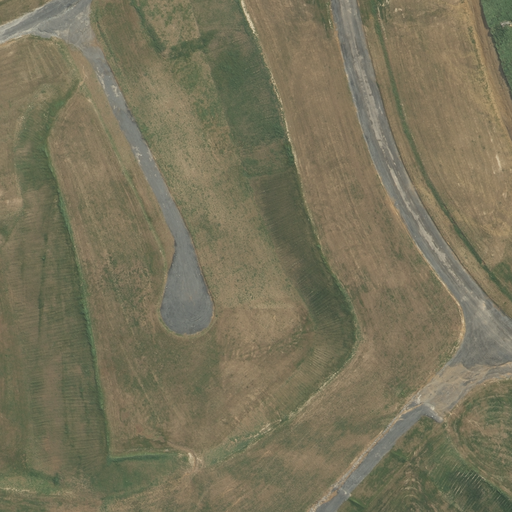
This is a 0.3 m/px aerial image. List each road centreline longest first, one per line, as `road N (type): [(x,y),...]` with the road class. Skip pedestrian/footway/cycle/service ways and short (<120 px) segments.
road 1 (residential): [(345,0),(382,167),(428,245),(507,326)]
road 2 (residential): [(62,0),(173,219),(186,258),(184,297)]
road 3 (residential): [(507,326),(321,511)]
